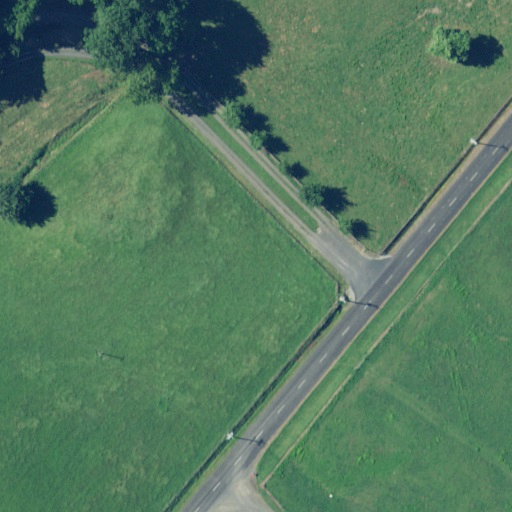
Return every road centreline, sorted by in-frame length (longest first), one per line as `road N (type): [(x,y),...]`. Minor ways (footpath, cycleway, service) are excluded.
road 1 (unclassified): [(197,511),(511,130)]
road 2 (unknown): [(361,312),(286,212),(164,92),(113,92),(73,105),(0,153)]
